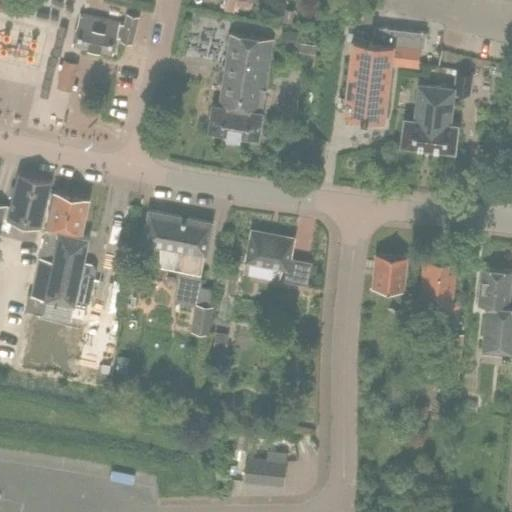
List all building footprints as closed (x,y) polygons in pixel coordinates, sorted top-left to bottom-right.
[(225,0),(224,9),(232,11),(235,2),(250,6),(251,0),(225,0)] [(293,9),(285,7),(282,19),(291,21),(293,9)] [(371,21),(372,11),(358,9),(357,20),(371,21)] [(131,42),(138,15),(126,12),(124,25),(119,24),(119,21),(78,12),(76,23),(72,43),(112,52),(116,36),(120,37),(120,39),(131,42)] [(373,25),(371,40),(352,38),(343,113),(383,118),(390,61),(417,65),(420,46),(423,46),(425,31),(373,25)] [(298,32),(281,29),(279,42),(296,45),(298,32)] [(261,110),(272,38),(230,32),(219,104),(212,103),(208,129),(258,137),(262,111),(261,110)] [(315,43),(300,41),(299,53),(314,54),(315,43)] [(55,87),(72,91),(78,64),(62,60),(55,87)] [(458,92),(470,93),(473,71),(456,69),(455,83),(459,83),(458,92)] [(454,150),(457,123),(450,122),(454,87),(417,82),(413,117),(403,116),(400,143),(454,150)] [(317,140),(313,160),(321,162),(325,142),(317,140)] [(0,224),(2,216),(40,225),(51,179),(18,171),(9,206),(5,205),(5,204),(0,202),(0,224)] [(88,197),(53,190),(31,294),(27,293),(24,309),(36,311),(35,313),(81,322),(86,302),(88,302),(95,270),(92,263),(83,261),(88,236),(80,235),(88,197)] [(142,241),(159,245),(204,253),(205,253),(211,221),(148,209),(142,241)] [(306,284),(311,261),(290,257),(294,236),(250,227),(244,261),(286,269),(284,280),(306,284)] [(204,253),(159,245),(159,266),(180,270),(175,301),(194,305),(191,322),(190,329),(191,329),(207,332),(209,321),(212,306),(195,303),(200,274),(204,253)] [(371,287),(371,290),(396,292),(396,288),(403,288),(407,255),(375,252),(371,286),(371,287)] [(235,293),(242,260),(233,258),(226,291),(235,293)] [(455,328),(456,328),(459,301),(451,300),(455,262),(423,258),(419,298),(430,299),(429,314),(450,316),(449,327),(455,328)] [(486,305),(482,350),(511,353),(511,306),(507,306),(511,269),(481,266),(477,304),(486,305)] [(455,328),(451,351),(463,353),(466,329),(456,328),(455,328)] [(428,405),(413,403),(412,415),(426,417),(428,405)] [(286,452),(266,450),(265,458),(245,456),(242,481),(282,486),(286,452)]
